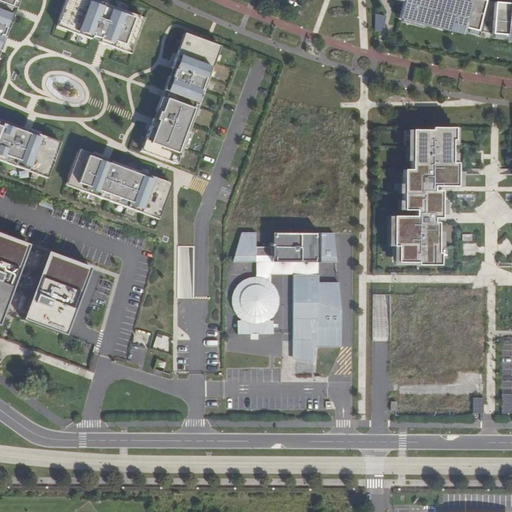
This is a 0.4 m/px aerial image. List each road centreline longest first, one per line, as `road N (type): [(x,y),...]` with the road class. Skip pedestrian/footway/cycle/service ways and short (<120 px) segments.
road 1 (tertiary): [(0,409),(28,430),(59,439),(376,441)]
road 2 (tertiary): [(376,441),(511,442)]
